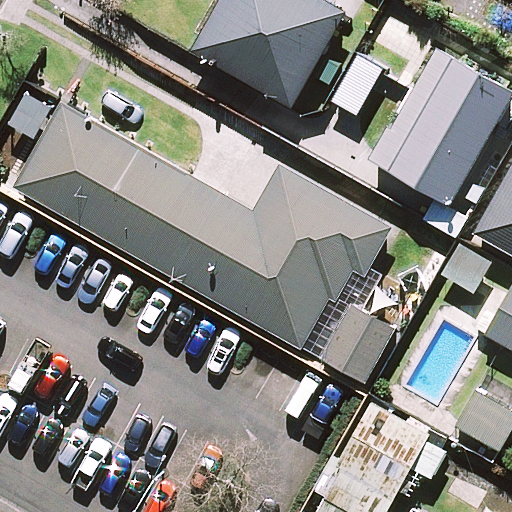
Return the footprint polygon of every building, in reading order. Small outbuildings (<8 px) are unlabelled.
[(352,14),(326,0),(223,0),(229,3),(200,54),(300,109),(352,14)] [(442,29),(394,0),(376,0),(360,26),(421,63),(442,29)] [(370,385),(400,331),(392,326),(355,306),(397,230),(287,168),(262,213),(66,104),(19,188),(370,385)] [(511,176),(480,233),(511,251),(511,176)] [(495,262),(463,246),(448,277),(479,293),(495,262)] [(511,300),(492,336),(511,347),(511,300)] [(511,410),(483,392),(462,426),(486,440),(478,453),(497,465),(511,439),(511,410)] [(392,511),(404,493),(413,499),(426,477),(436,483),(456,451),(376,402),(310,510),(312,511),(392,511)] [(487,511),(510,511),(493,502),(487,511)]
